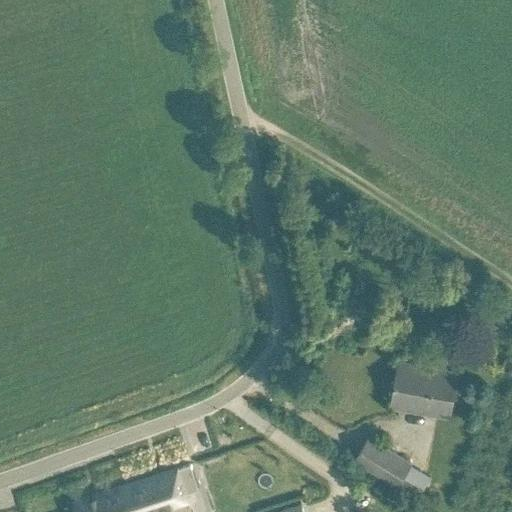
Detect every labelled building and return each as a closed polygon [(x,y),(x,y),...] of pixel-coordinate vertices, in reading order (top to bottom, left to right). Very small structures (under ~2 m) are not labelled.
[(399,359),(391,404),(449,415),(458,370),(399,359)] [(411,461),(369,435),(357,455),(397,482),(411,461)] [(191,462),(125,483),(131,502),(133,501),(136,511),(192,511),(186,491),(199,487),(191,462)] [(125,483),(75,499),(78,511),(136,511),(133,501),(131,502),(125,483)] [(304,511),(301,501),(268,511),(304,511)]
